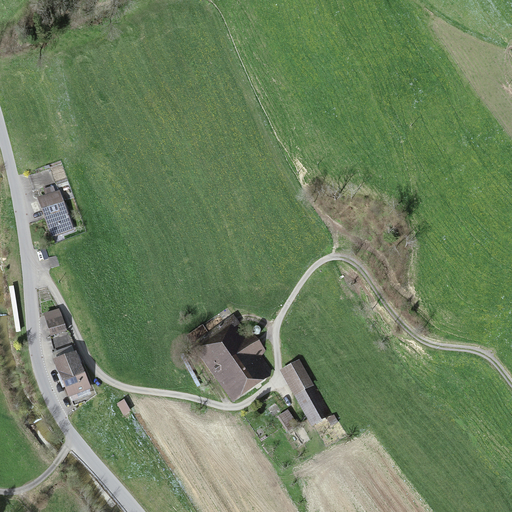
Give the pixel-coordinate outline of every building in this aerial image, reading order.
[(72,229),(59,194),(40,200),(53,236),(72,229)] [(51,267),(59,264),(56,255),(48,258),(51,267)] [(263,348),(251,331),(247,334),(234,316),(199,341),(235,393),(270,368),(258,352),(263,348)] [(75,355),(79,353),(69,330),(63,318),(48,323),(57,362),(75,355)] [(57,362),(55,363),(74,405),(85,400),(81,390),(88,387),(75,355),(57,362)] [(313,422),(329,413),(300,361),(286,369),(299,391),(296,392),(313,422)]
